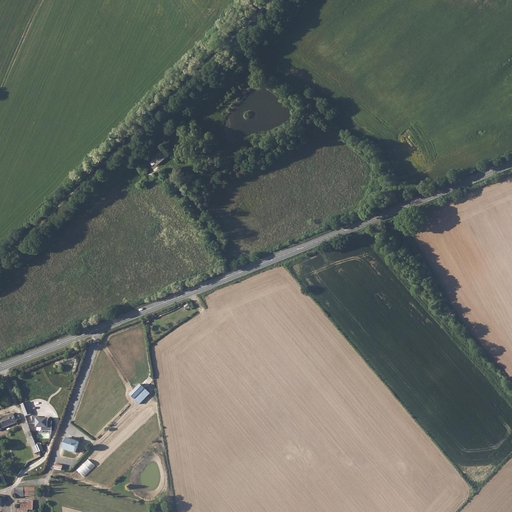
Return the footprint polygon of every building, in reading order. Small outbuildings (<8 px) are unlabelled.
[(158,166),(171,154),(163,145),(150,157),(158,166)] [(141,383),(130,394),(140,404),(151,393),(141,383)] [(28,402),(22,405),(26,416),(33,413),(28,402)] [(13,414),(0,418),(0,429),(2,429),(18,423),(13,414)] [(53,417),(33,417),(33,424),(38,424),(38,427),(43,427),(43,430),(53,430),(53,417)] [(23,423),(35,453),(39,452),(26,421),(23,423)] [(64,449),(77,453),(80,443),(67,438),(64,449)] [(77,470),(84,477),(95,465),(87,458),(77,470)] [(39,492),(39,487),(15,488),(15,496),(30,496),(30,492),(39,492)] [(34,500),(19,499),(18,511),(28,511),(28,509),(34,510),(34,500)]
